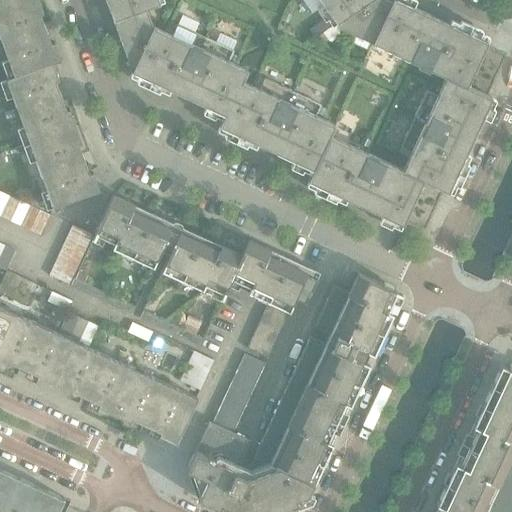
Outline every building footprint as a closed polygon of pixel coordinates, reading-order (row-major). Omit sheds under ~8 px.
[(50,44),(43,24),(40,14),(43,13),(38,0),(25,0),(0,9),(0,41),(12,76),(52,63),(60,60),(54,42),(50,44)] [(0,0),(0,9),(25,0),(0,0)] [(157,0),(105,0),(112,20),(146,8),(159,3),(157,0)] [(368,0),(318,0),(335,24),(368,0)] [(371,43),(391,1),(388,0),(368,0),(335,24),(338,28),(371,43)] [(466,86),(486,44),(487,41),(397,0),(391,0),(391,1),(371,43),(444,77),(466,86)] [(131,71),(152,26),(146,8),(112,20),(131,71)] [(246,70),(234,64),(227,61),(232,50),(179,25),(173,36),(152,26),(131,71),(224,114),(240,80),(241,81),(246,70)] [(328,40),(339,32),(334,25),(323,33),(328,40)] [(66,110),(62,101),(55,81),(58,80),(52,63),(12,76),(5,79),(29,143),(75,126),(69,109),(66,110)] [(447,192),(483,115),(491,97),(466,86),(444,77),(436,95),(425,90),(398,147),(409,152),(401,170),(422,180),(447,192)] [(333,124),(321,119),(287,103),(292,92),(263,78),(258,89),(241,81),(240,80),(224,114),(218,126),(313,169),(329,136),(328,135),(333,124)] [(0,95),(9,93),(4,81),(0,82),(0,95)] [(89,174),(82,154),(78,144),(81,143),(75,126),(29,143),(52,207),(99,190),(92,172),(89,174)] [(422,180),(401,170),(329,136),(313,169),(307,181),(402,225),(422,180)] [(0,192),(0,215),(9,196),(0,192)] [(36,207),(41,197),(31,192),(26,202),(36,207)] [(241,255),(220,245),(112,195),(94,234),(132,252),(131,257),(152,266),(159,254),(167,257),(161,270),(183,280),(185,276),(203,285),(224,294),(229,284),(241,255)] [(9,196),(0,215),(0,216),(9,221),(19,201),(9,196)] [(19,201),(9,221),(20,226),(30,206),(19,201)] [(30,206),(20,226),(30,230),(39,210),(30,206)] [(39,210),(30,230),(40,235),(49,216),(49,215),(43,212),(39,210)] [(87,244),(92,234),(72,225),(67,235),(87,244)] [(67,235),(62,245),(82,254),(87,244),(67,235)] [(288,312),(295,298),(303,302),(303,303),(305,304),(316,278),(318,273),(248,240),(241,255),(229,284),(268,302),(278,307),(288,312)] [(15,250),(5,245),(0,255),(0,267),(5,270),(15,250)] [(62,245),(58,255),(78,264),(82,254),(62,245)] [(58,255),(53,265),(73,274),(78,264),(58,255)] [(53,265),(48,275),(68,284),(73,274),(53,265)] [(6,270),(0,283),(0,291),(7,295),(16,275),(6,270)] [(372,353),(382,332),(378,329),(396,290),(391,288),(392,285),(383,281),(382,284),(357,272),(348,292),(333,285),(314,326),(329,333),(324,343),(310,336),(281,398),(334,422),(352,382),(358,384),(368,363),(363,361),(368,351),(372,353)] [(16,275),(7,295),(17,300),(26,280),(16,275)] [(78,290),(82,282),(73,278),(69,286),(78,290)] [(27,304),(36,284),(26,280),(17,300),(27,304)] [(87,294),(91,286),(82,282),(78,290),(87,294)] [(96,298),(99,290),(91,286),(87,294),(96,298)] [(104,302),(108,294),(99,290),(96,298),(104,302)] [(67,311),(72,301),(52,291),(47,302),(67,311)] [(113,307),(117,298),(112,296),(108,294),(104,302),(113,307)] [(122,311),(126,302),(117,298),(113,307),(122,311)] [(130,315),(134,306),(126,302),(122,311),(130,315)] [(275,313),(278,307),(268,302),(265,308),(275,313)] [(72,339),(0,306),(0,360),(7,364),(8,361),(18,365),(37,374),(35,377),(51,384),(72,339)] [(285,318),(288,312),(278,307),(275,313),(285,318)] [(272,320),(275,313),(265,308),(262,315),(272,320)] [(185,322),(183,315),(180,309),(165,320),(183,328),(185,322)] [(147,323),(151,314),(143,310),(139,319),(147,323)] [(68,312),(58,332),(68,337),(78,317),(68,312)] [(282,325),(285,318),(275,313),(272,320),(282,325)] [(156,327),(160,318),(151,314),(147,323),(156,327)] [(269,327),(272,320),(262,315),(259,322),(269,327)] [(78,317),(68,337),(79,341),(88,321),(78,317)] [(165,331),(169,322),(165,320),(160,318),(156,327),(165,331)] [(279,331),(282,325),(272,320),(269,327),(279,331)] [(89,346),(98,326),(88,321),(79,341),(89,346)] [(147,341),(152,331),(132,322),(127,332),(147,341)] [(174,335),(178,326),(169,322),(165,331),(174,335)] [(266,333),(269,327),(259,322),(255,328),(266,333)] [(182,339),(186,330),(178,326),(174,335),(182,339)] [(276,338),(279,331),(269,327),(266,333),(276,338)] [(263,340),(266,333),(255,328),(252,335),(263,340)] [(191,343),(195,335),(186,330),(182,339),(191,343)] [(273,345),(276,338),(266,333),(263,340),(273,345)] [(200,347),(203,339),(195,335),(191,343),(200,347)] [(260,346),(263,340),(252,335),(249,342),(260,346)] [(114,413),(135,369),(72,339),(51,384),(69,393),(70,389),(89,398),(99,402),(97,406),(114,413)] [(270,351),(273,345),(263,340),(260,346),(270,351)] [(257,353),(260,346),(249,342),(246,348),(257,353)] [(267,358),(270,351),(260,346),(257,353),(267,358)] [(199,390),(213,360),(193,351),(179,381),(199,390)] [(260,373),(264,363),(244,353),(239,363),(260,373)] [(255,383),(260,373),(239,363),(235,373),(255,383)] [(431,511),(511,511),(511,369),(505,366),(500,364),(481,405),(486,408),(451,484),(445,482),(445,483),(436,502),(435,503),(438,505),(434,511),(433,511),(432,511),(431,511)] [(175,442),(196,397),(135,369),(114,413),(130,421),(131,418),(141,422),(160,431),(158,434),(175,442)] [(251,393),(255,383),(235,373),(230,383),(251,393)] [(246,403),(251,393),(230,383),(225,393),(246,403)] [(241,412),(246,403),(225,393),(221,403),(241,412)] [(317,459),(324,442),(334,422),(281,398),(248,469),(238,465),(250,440),(232,432),(212,422),(208,421),(186,469),(191,472),(199,492),(196,498),(218,508),(220,503),(230,508),(227,511),(243,511),(244,511),(250,508),(251,511),(272,511),(297,503),(295,497),(300,491),(300,490),(307,494),(323,462),(317,459)] [(237,423),(241,412),(221,403),(216,413),(237,423)] [(237,423),(216,413),(212,422),(232,432),(237,423)] [(0,511),(17,477),(0,468),(0,511)] [(56,511),(63,498),(17,477),(0,511),(56,511)]
